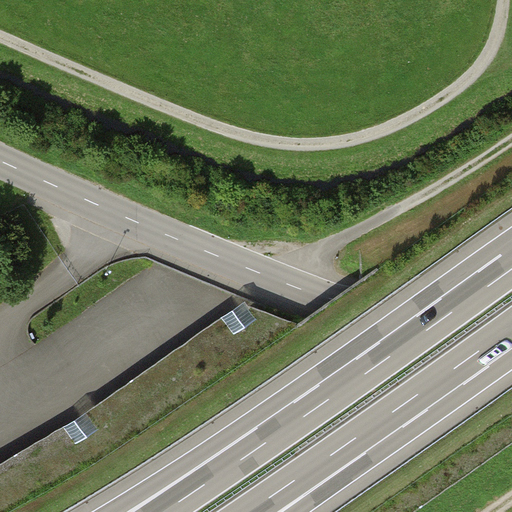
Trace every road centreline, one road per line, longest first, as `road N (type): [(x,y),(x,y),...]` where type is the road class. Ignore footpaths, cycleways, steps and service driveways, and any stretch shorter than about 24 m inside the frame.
road 1 (track): [(499,0),(488,51),(454,92),(404,122),(342,142),(275,142),(193,119),(0,35)]
road 2 (tertiary): [(511,356),(265,278),(0,156)]
road 3 (track): [(511,139),(411,204),(265,278)]
road 4 (motorway): [(511,269),(312,412)]
road 5 (motorway): [(312,412),(122,511)]
road 6 (motorway): [(312,412),(165,511)]
road 7 (motorway): [(371,428),(511,328)]
road 8 (motorway): [(250,511),(371,428)]
road 9 (motorway): [(272,511),(371,428)]
